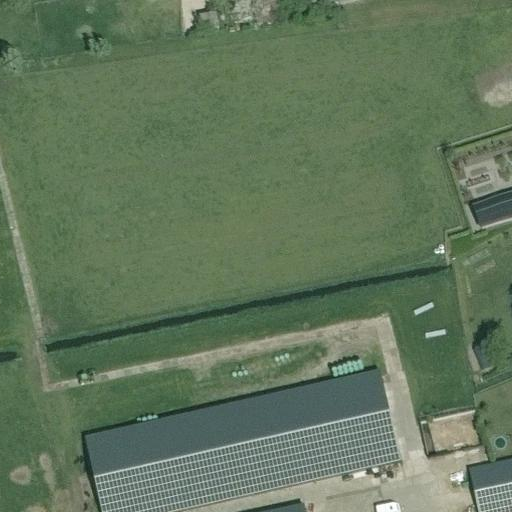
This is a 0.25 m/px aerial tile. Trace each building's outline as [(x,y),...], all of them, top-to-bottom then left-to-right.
[(261,26),(280,22),(275,0),(249,0),(250,3),(243,4),(245,13),(254,12),(256,25),(261,24),(261,26)] [(361,0),(303,0),(298,1),(301,14),(321,9),(322,16),(339,12),(338,6),(361,0)] [(511,196),(502,200),(487,205),(473,209),(477,221),(481,232),(495,227),(509,223),(511,221),(511,196)] [(487,367),(485,360),(477,362),(479,370),(487,367)] [(154,389),(155,370),(135,369),(134,388),(154,389)] [(122,510),(198,493),(316,466),(318,475),(405,455),(397,421),(338,434),(328,392),(300,398),(301,401),(183,427),(108,445),(122,510)] [(428,445),(476,440),(473,413),(425,419),(428,445)] [(511,511),(511,462),(468,472),(475,511),(511,511)] [(333,511),(332,502),(309,506),(310,511),(333,511)]
